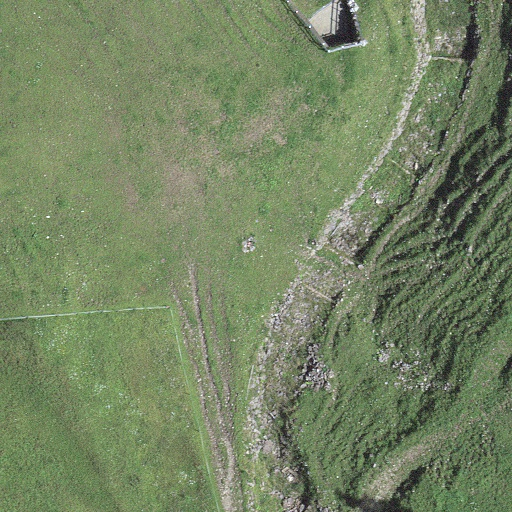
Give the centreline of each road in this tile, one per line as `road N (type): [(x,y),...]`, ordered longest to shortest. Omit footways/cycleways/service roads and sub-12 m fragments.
road 1 (track): [(366,511),(381,483),(472,412),(511,339)]
road 2 (track): [(0,359),(92,476),(105,511)]
